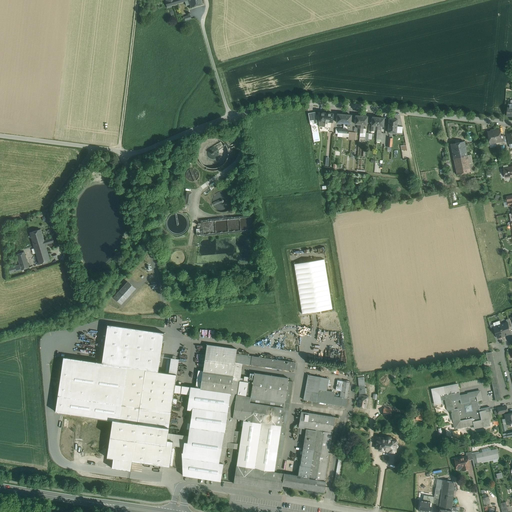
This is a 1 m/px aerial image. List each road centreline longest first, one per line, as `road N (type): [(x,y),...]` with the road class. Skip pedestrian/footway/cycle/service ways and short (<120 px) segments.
road 1 (unclassified): [(471,120),(304,101),(230,117),(135,152),(90,147)]
road 2 (unclassified): [(356,511),(189,484),(177,511)]
road 3 (secondary): [(152,511),(0,487)]
road 4 (track): [(119,150),(137,0)]
